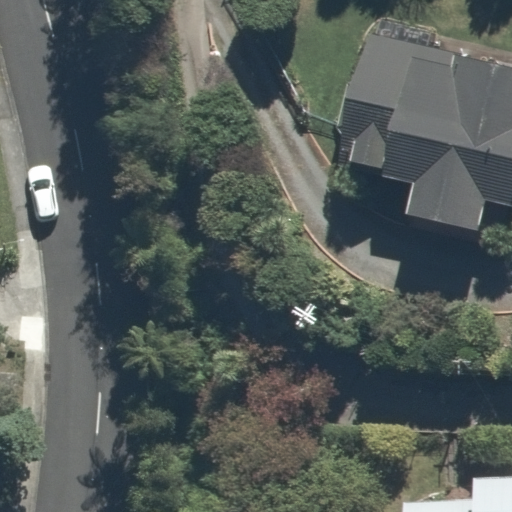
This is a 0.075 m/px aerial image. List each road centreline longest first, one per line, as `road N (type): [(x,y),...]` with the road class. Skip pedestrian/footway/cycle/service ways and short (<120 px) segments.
road 1 (residential): [(101,284),(82,161),(40,0)]
road 2 (residential): [(85,511),(101,284)]
